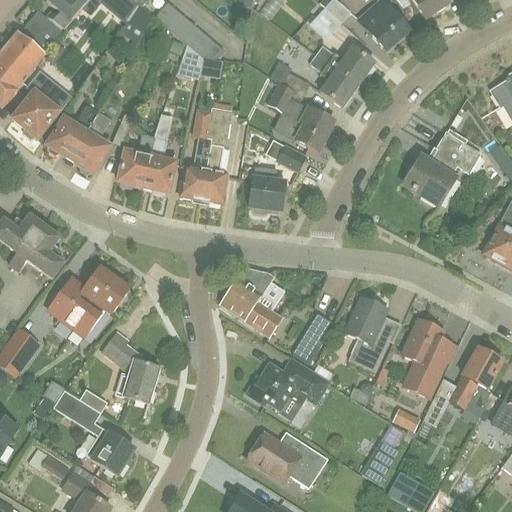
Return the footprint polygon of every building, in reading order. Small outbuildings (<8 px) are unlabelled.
[(85,9),(91,2),(89,0),(49,0),(46,4),(61,17),(57,22),(52,18),(49,22),(64,35),(79,16),(85,9)] [(126,0),(97,0),(126,25),(137,9),(126,0)] [(139,7),(141,10),(147,4),(144,1),(142,3),(139,0),(126,0),(137,9),(139,7)] [(332,19),(341,27),(350,16),(333,1),(332,2),(330,0),(324,0),(319,6),(324,11),(332,19)] [(391,15),(392,13),(381,0),(380,0),(363,16),(364,17),(356,24),(384,54),(407,33),(391,15)] [(404,0),(415,16),(418,14),(423,22),(446,6),(442,0),(404,0)] [(211,68),(215,64),(224,53),(169,5),(155,20),(186,47),(203,61),(211,68)] [(331,37),(341,27),(332,19),(324,11),(308,28),(326,43),(331,37)] [(64,35),(49,22),(48,23),(38,14),(19,37),(18,37),(0,59),(0,108),(2,111),(17,95),(15,94),(63,36),(64,35)] [(314,58),(357,89),(374,66),(351,50),(343,62),(334,55),(333,57),(321,49),(314,58)] [(201,78),(205,63),(197,57),(193,75),(201,78)] [(342,111),(357,89),(314,58),(309,67),(320,75),(319,77),(328,83),(319,95),(342,111)] [(278,65),(269,81),(279,87),(302,99),(303,100),(309,87),(289,76),(291,72),(278,65)] [(33,95),(12,122),(25,132),(24,137),(31,142),(35,141),(38,143),(71,101),(40,76),(28,91),(33,95)] [(511,76),(507,79),(508,81),(504,83),(505,85),(491,93),(501,111),(508,107),(511,114),(511,76)] [(279,87),(267,108),(281,115),(280,116),(302,128),(302,129),(294,144),(316,156),(333,125),(298,106),(302,99),(279,87)] [(46,149),(48,150),(47,155),(54,159),(58,157),(64,160),(71,148),(76,151),(97,117),(86,110),(74,129),(63,122),(46,149)] [(210,149),(201,203),(222,207),(227,178),(218,177),(223,152),(226,153),(231,114),(211,111),(210,114),(207,142),(210,143),(210,148),(210,149)] [(207,142),(210,114),(195,112),(191,140),(199,141),(198,146),(193,172),(185,171),(179,200),(201,203),(210,149),(210,148),(210,143),(207,142)] [(123,116),(111,146),(121,151),(134,121),(123,116)] [(109,124),(97,117),(76,151),(71,148),(64,160),(80,169),(79,174),(86,178),(90,176),(93,177),(109,149),(98,142),(109,124)] [(175,165),(161,162),(167,135),(170,121),(160,118),(156,130),(153,142),(142,192),(152,194),(151,198),(164,201),(165,197),(167,198),(175,165)] [(456,170),(468,177),(480,157),(445,136),(436,152),(437,153),(429,166),(421,161),(405,188),(412,192),(410,194),(414,196),(415,194),(422,198),(421,200),(434,208),(436,206),(438,208),(454,181),(451,179),(456,170)] [(142,192),(153,142),(142,139),(138,158),(124,154),(117,186),(119,186),(118,190),(131,193),(132,189),(142,192)] [(268,152),(279,157),(274,165),(297,177),(307,160),(284,148),(283,148),(273,143),(268,152)] [(254,169),(253,171),(244,169),(243,174),(242,174),(241,182),(251,183),(248,210),(252,211),(251,214),(253,217),(264,218),(267,216),(268,213),(281,214),(284,186),(275,185),(277,173),(254,169)] [(492,264),(493,264),(511,273),(511,204),(499,228),(498,227),(482,258),(486,260),(485,261),(487,265),(492,264)] [(13,272),(45,230),(29,218),(19,232),(4,221),(0,226),(0,243),(17,257),(8,268),(13,272)] [(45,230),(13,272),(18,275),(27,263),(52,282),(64,267),(49,256),(60,241),(45,230)] [(130,292),(127,290),(128,285),(121,280),(116,282),(100,270),(84,292),(71,282),(48,314),(84,340),(104,313),(111,318),(130,292)] [(245,273),(221,307),(268,340),(281,322),(271,315),(256,305),(269,287),(273,281),(267,277),(245,273)] [(284,297),(269,287),(256,305),(271,315),(284,297)] [(383,321),(385,317),(386,314),(383,312),(382,308),(375,304),(371,307),(361,302),(344,337),(357,343),(348,364),(373,376),(388,344),(375,338),(383,321)] [(316,317),(291,358),(308,368),(322,346),(319,344),(330,325),(316,317)] [(392,346),(399,329),(383,321),(375,338),(388,344),(392,346)] [(458,349),(441,341),(443,336),(440,334),(439,330),(432,326),(428,329),(418,324),(401,359),(415,365),(403,391),(428,403),(445,366),(450,368),(458,349)] [(18,333),(0,358),(0,369),(15,380),(38,348),(18,333)] [(103,355),(130,377),(129,380),(122,378),(116,398),(147,408),(158,372),(139,366),(140,360),(124,348),(127,343),(117,336),(103,355)] [(456,391),(449,404),(464,413),(469,404),(482,411),(491,396),(487,394),(502,366),(477,352),(462,380),(463,380),(456,391)] [(309,375),(307,374),(309,371),(292,361),(291,363),(282,377),(269,369),(261,382),(257,380),(247,397),(264,408),(266,405),(279,413),(287,400),(291,402),(295,395),(306,402),(315,407),(327,387),(309,375)] [(335,375),(316,364),(309,375),(327,387),(335,375)] [(367,382),(355,387),(350,401),(364,409),(373,385),(367,382)] [(456,391),(442,383),(423,423),(415,439),(429,445),(449,404),(456,391)] [(511,392),(510,392),(504,404),(490,428),(511,439),(511,392)] [(100,417),(80,404),(65,394),(53,411),(98,439),(86,460),(118,480),(135,453),(94,427),(100,417)] [(80,404),(100,417),(107,407),(86,394),(80,404)] [(287,400),(279,413),(277,417),(291,426),(306,402),(295,395),(291,402),(287,400)] [(469,404),(464,413),(479,421),(484,412),(482,411),(469,404)] [(404,434),(415,439),(423,423),(399,411),(391,427),(404,434)] [(0,455),(16,430),(0,420),(0,455)] [(391,427),(381,444),(394,451),(404,434),(391,427)] [(285,436),(278,448),(297,460),(305,449),(285,436)] [(297,460),(278,448),(263,438),(247,463),(283,487),(288,479),(294,484),(298,478),(312,487),(327,463),(305,449),(297,460)] [(378,487),(398,454),(394,451),(381,444),(361,477),(378,487)] [(39,473),(42,469),(62,483),(69,472),(48,458),(47,458),(37,452),(28,466),(39,473)] [(511,461),(509,460),(499,472),(511,482),(511,461)] [(63,493),(81,504),(76,511),(110,511),(111,511),(87,496),(92,488),(74,476),(63,493)] [(385,500),(406,511),(425,511),(434,497),(399,477),(389,494),(385,500)] [(448,511),(455,499),(438,490),(434,497),(425,511),(448,511)] [(236,506),(231,511),(282,511),(274,507),(271,511),(263,511),(241,498),(236,506)]
